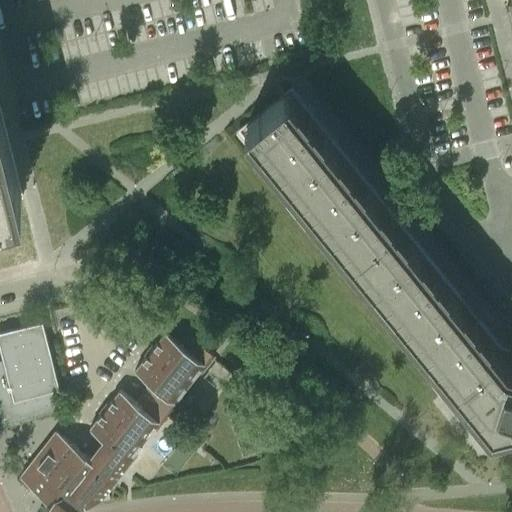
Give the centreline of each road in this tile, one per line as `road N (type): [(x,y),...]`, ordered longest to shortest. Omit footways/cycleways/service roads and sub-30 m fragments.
road 1 (residential): [(445,0),(496,197),(499,262)]
road 2 (residential): [(0,291),(67,273),(99,388)]
road 3 (residential): [(423,165),(382,0)]
road 4 (residential): [(423,165),(499,262)]
